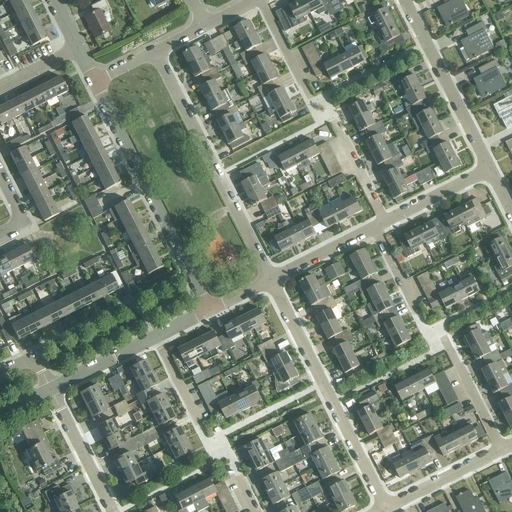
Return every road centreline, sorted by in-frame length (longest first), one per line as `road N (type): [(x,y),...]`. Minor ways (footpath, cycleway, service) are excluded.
road 1 (residential): [(386,507),(270,279)]
road 2 (residential): [(270,279),(155,51)]
road 3 (residential): [(209,309),(94,82)]
road 4 (residential): [(490,169),(405,0)]
road 5 (residential): [(113,511),(51,390)]
road 6 (residential): [(500,448),(386,507)]
